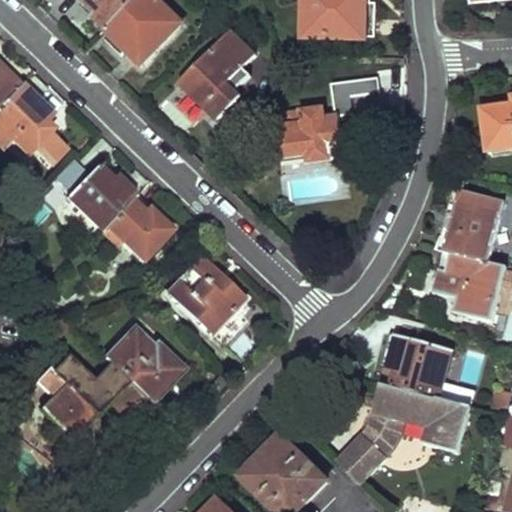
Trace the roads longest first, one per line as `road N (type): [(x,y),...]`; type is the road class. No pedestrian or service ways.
road 1 (residential): [(0,0),(327,321)]
road 2 (residential): [(433,58),(431,137),(412,208),(368,286),(327,321)]
road 3 (residential): [(327,321),(137,511)]
